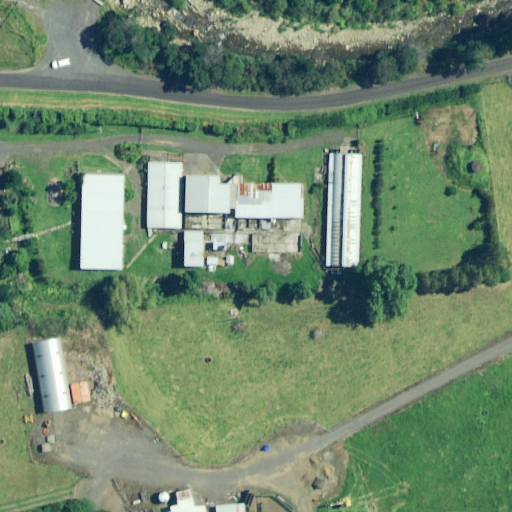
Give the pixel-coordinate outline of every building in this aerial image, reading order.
[(360,154),(327,153),(324,265),(356,266),(360,154)] [(181,163),(147,163),(145,227),(179,228),(179,214),(180,177),(181,163)] [(120,269),(123,175),(81,174),(78,268),(120,269)] [(255,183),(217,183),(217,176),(183,175),(183,212),(205,212),(205,229),(224,229),(224,207),(233,207),(233,217),(300,218),(300,184),(271,183),(271,191),(255,191),(255,183)] [(202,232),(183,231),(182,265),(200,266),(202,232)] [(296,233),(250,232),(250,250),(296,251),(296,233)] [(69,408),(57,339),(30,343),(42,412),(69,408)] [(87,400),(84,381),(69,384),(72,403),(87,400)] [(192,507),(187,489),(173,492),(176,504),(167,506),(169,511),(166,511),(203,511),(201,505),(192,507)]
